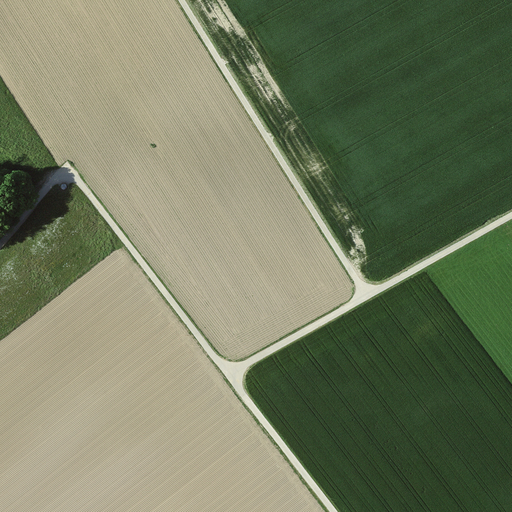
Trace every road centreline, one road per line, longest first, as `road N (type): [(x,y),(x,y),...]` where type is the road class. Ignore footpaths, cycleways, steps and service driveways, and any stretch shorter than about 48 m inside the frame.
road 1 (track): [(331,511),(65,170)]
road 2 (track): [(366,296),(182,0)]
road 3 (track): [(225,375),(511,214)]
